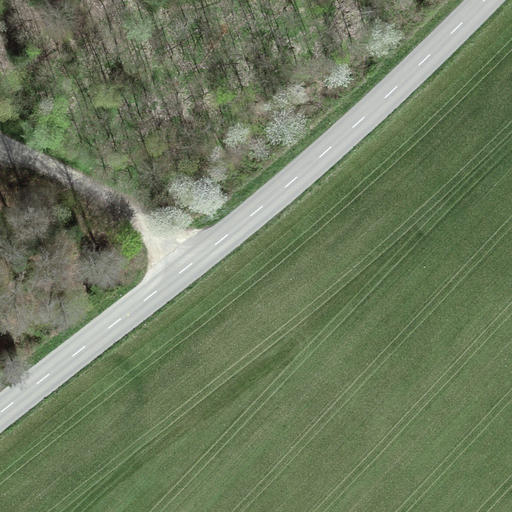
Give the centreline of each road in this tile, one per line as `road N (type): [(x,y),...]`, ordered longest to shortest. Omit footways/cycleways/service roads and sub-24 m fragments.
road 1 (secondary): [(0,413),(315,160),(482,0)]
road 2 (track): [(0,141),(135,216),(183,269)]
